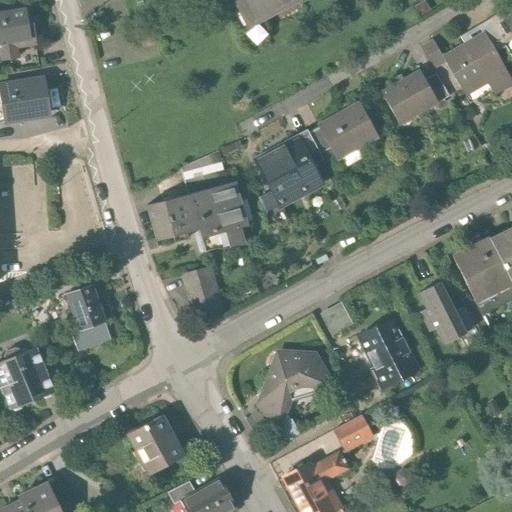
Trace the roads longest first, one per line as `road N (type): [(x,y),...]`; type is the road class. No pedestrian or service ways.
road 1 (residential): [(164,361),(511,196)]
road 2 (residential): [(59,0),(164,361)]
road 3 (residential): [(466,0),(254,126)]
road 4 (residential): [(0,466),(164,361)]
road 5 (residential): [(257,511),(164,361)]
